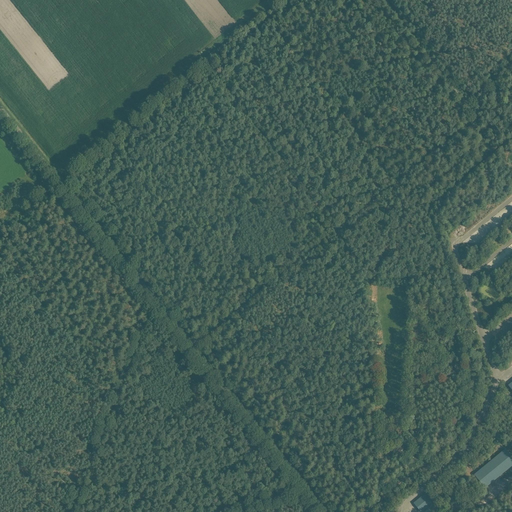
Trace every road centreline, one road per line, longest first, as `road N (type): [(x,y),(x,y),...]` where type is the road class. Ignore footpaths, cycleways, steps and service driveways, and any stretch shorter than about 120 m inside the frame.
road 1 (unclassified): [(324,511),(0,109)]
road 2 (track): [(465,100),(478,117),(194,349)]
road 3 (track): [(157,303),(70,511)]
road 4 (track): [(205,59),(336,234)]
road 5 (track): [(465,100),(386,0)]
